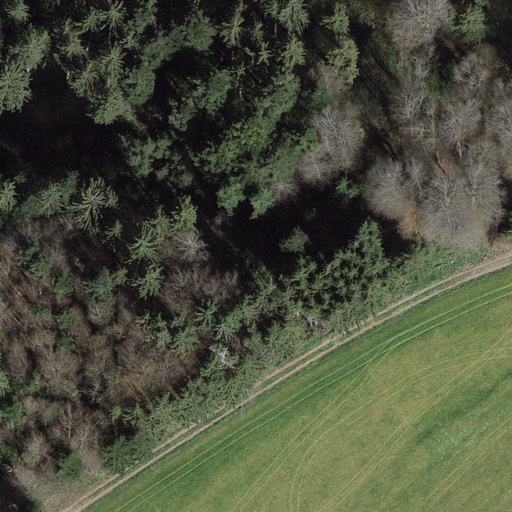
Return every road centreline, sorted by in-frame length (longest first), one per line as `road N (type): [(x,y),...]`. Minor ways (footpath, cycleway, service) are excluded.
road 1 (track): [(511,128),(389,93),(173,106),(0,140)]
road 2 (track): [(511,264),(407,305),(73,511)]
